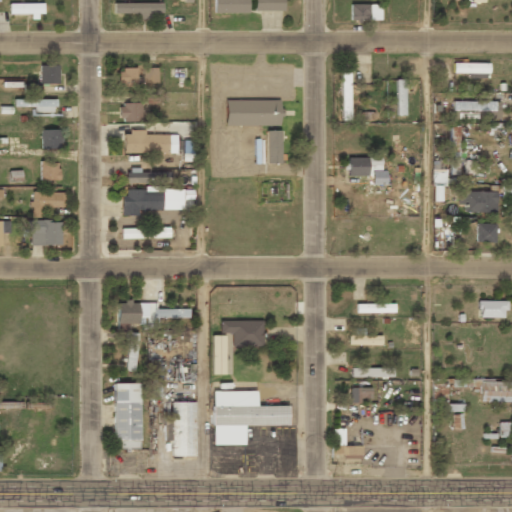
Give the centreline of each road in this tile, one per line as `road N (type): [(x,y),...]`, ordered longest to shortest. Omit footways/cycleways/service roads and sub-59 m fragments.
road 1 (residential): [(88,0),(93,270),(86,511)]
road 2 (residential): [(0,43),(511,39)]
road 3 (residential): [(0,271),(511,267)]
road 4 (residential): [(314,0),(317,511)]
road 5 (tertiary): [(0,492),(511,491)]
